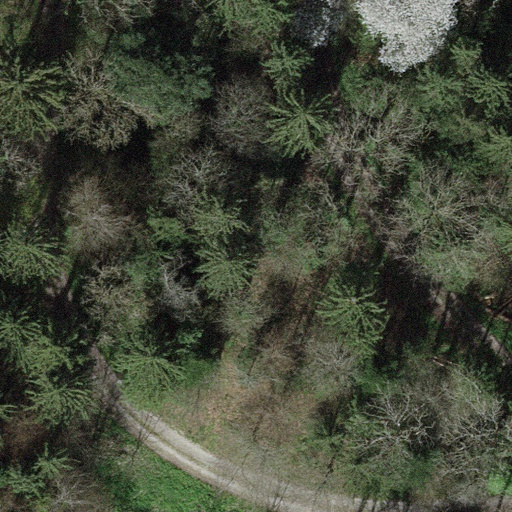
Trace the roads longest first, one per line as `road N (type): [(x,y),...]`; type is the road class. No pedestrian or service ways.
road 1 (track): [(65,0),(52,81),(54,262),(107,389),(228,485),(332,511)]
road 2 (track): [(511,411),(434,338),(363,216),(327,82),(328,0)]
